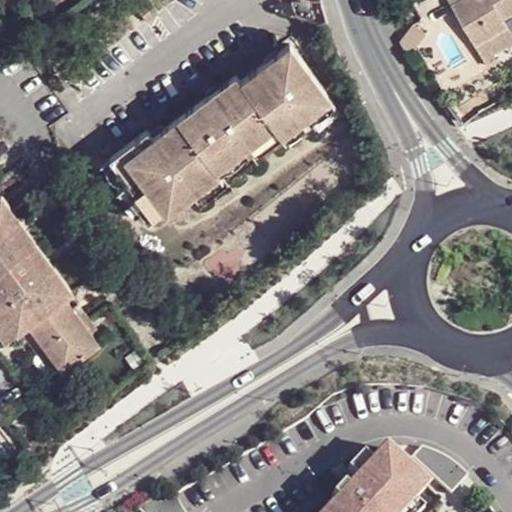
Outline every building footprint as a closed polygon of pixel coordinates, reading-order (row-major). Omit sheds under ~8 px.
[(511,0),(453,0),(448,3),(475,46),(510,23),(506,16),(511,12),(511,0)] [(142,134),(106,161),(128,187),(132,183),(141,196),(134,201),(144,212),(151,220),(168,209),(175,214),(200,194),(226,173),(220,165),(231,154),(231,151),(252,133),(249,130),(264,122),(273,132),(286,121),(291,128),(314,111),(309,102),(322,93),(280,42),(231,78),(228,76),(148,136),(142,134)] [(56,78),(78,65),(66,46),(44,59),(56,78)] [(341,118),(322,93),(309,102),(314,111),(291,128),(286,121),(273,132),(264,122),(249,130),(252,133),(231,151),(231,154),(220,165),(226,173),(200,194),(210,207),(284,152),(289,156),(341,118)] [(128,187),(106,161),(92,173),(131,221),(144,212),(134,201),(141,196),(132,183),(128,187)] [(88,339),(83,333),(67,310),(56,295),(67,286),(0,195),(0,322),(6,331),(8,330),(20,321),(39,348),(54,366),(88,339)] [(67,310),(83,333),(94,325),(77,302),(67,310)] [(20,321),(8,330),(27,356),(39,348),(20,321)] [(41,375),(54,366),(39,348),(27,356),(41,375)] [(414,511),(433,491),(383,448),(327,511),(414,511)] [(413,459),(451,492),(466,476),(450,462),(423,448),(413,459)] [(146,502),(149,511),(180,511),(175,493),(146,502)]
